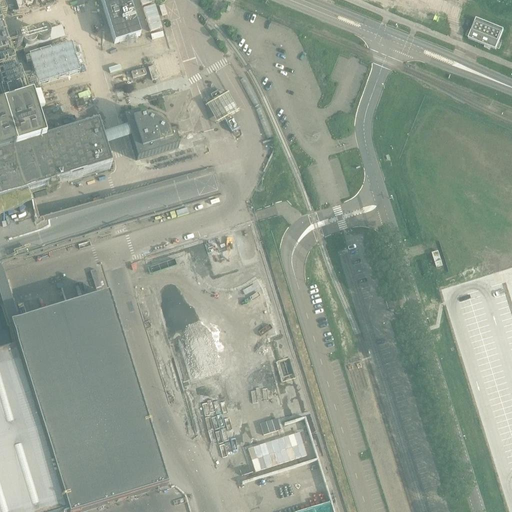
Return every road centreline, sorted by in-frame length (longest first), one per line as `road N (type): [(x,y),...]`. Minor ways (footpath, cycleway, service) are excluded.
road 1 (unclassified): [(366,511),(291,257),(315,227),(383,204)]
road 2 (unclassified): [(477,511),(383,204)]
road 3 (unknown): [(319,115),(335,148),(309,147),(251,34),(256,23),(292,47)]
road 4 (unclassified): [(383,204),(363,124),(392,39)]
road 5 (unknown): [(182,409),(210,401),(249,428),(241,465),(211,496)]
road 6 (tertiary): [(511,88),(392,39)]
